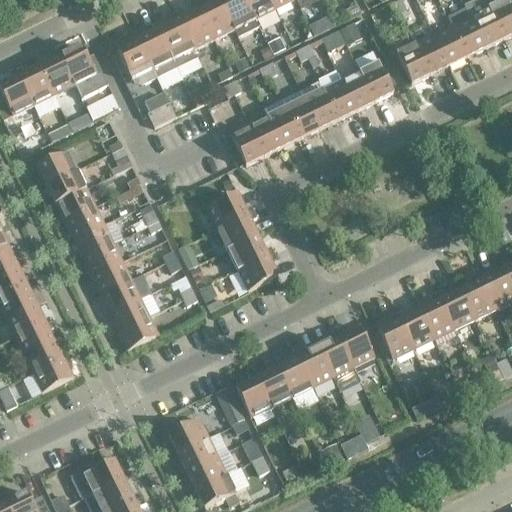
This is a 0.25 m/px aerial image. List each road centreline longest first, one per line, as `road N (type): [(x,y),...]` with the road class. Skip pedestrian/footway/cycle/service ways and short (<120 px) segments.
road 1 (residential): [(511,76),(289,186),(280,224),(317,304)]
road 2 (residential): [(0,462),(317,304)]
road 3 (residential): [(317,304),(511,212)]
road 4 (residential): [(0,54),(112,0)]
